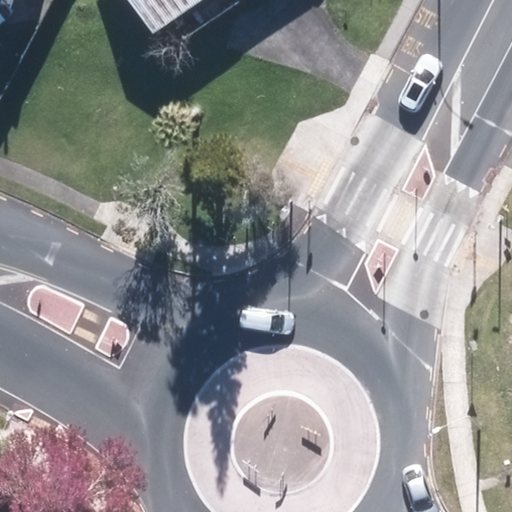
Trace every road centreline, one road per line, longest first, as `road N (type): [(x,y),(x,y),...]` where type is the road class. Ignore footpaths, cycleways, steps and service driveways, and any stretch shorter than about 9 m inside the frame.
road 1 (secondary): [(286,294),(356,183),(468,82)]
road 2 (secondary): [(468,82),(437,223),(383,342)]
road 3 (residential): [(0,238),(39,237),(241,300)]
road 4 (residential): [(150,395),(0,340)]
road 5 (secondary): [(150,395),(169,354),(200,321),(241,300)]
road 6 (secondary): [(178,511),(159,484),(147,440),(150,395)]
